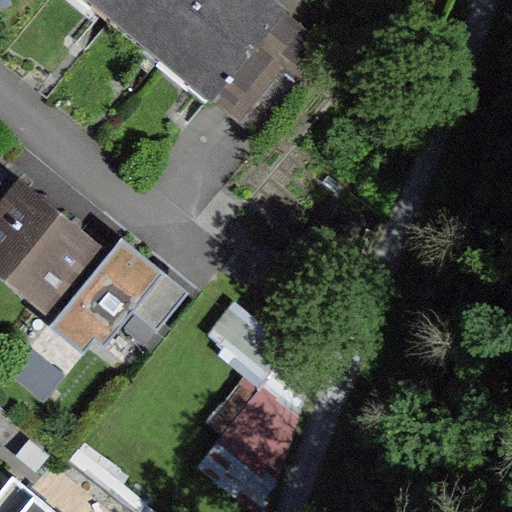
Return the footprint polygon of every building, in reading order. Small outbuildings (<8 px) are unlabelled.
[(129,0),(89,0),(113,20),(129,0)] [(211,0),(129,0),(113,20),(161,60),(211,0)] [(290,13),(274,0),(211,0),(161,60),(213,104),(216,100),(266,42),(290,13)] [(266,42),(216,100),(237,119),(288,60),(266,42)] [(308,77),(288,60),(237,119),(257,136),(308,77)] [(111,254),(20,179),(0,203),(0,279),(54,324),(50,329),(80,353),(94,337),(104,345),(132,310),(155,329),(185,293),(122,241),(111,254)] [(243,376),(206,421),(263,467),(300,423),(243,376)] [(55,511),(13,476),(0,492),(0,511),(55,511)]
